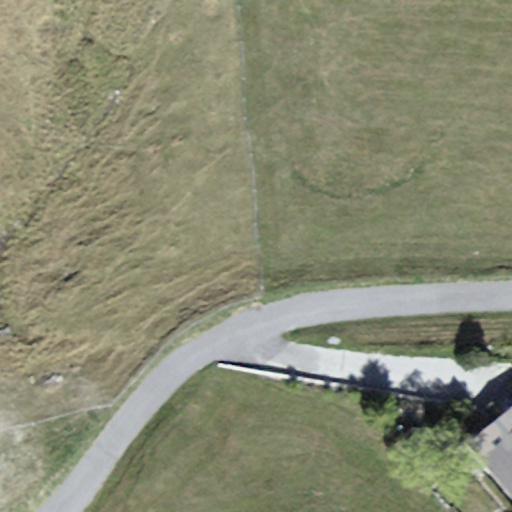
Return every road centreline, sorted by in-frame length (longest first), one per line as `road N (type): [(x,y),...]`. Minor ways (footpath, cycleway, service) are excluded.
road 1 (track): [(67,511),(164,388),(221,344),(277,320),(511,306)]
road 2 (track): [(221,344),(510,387)]
